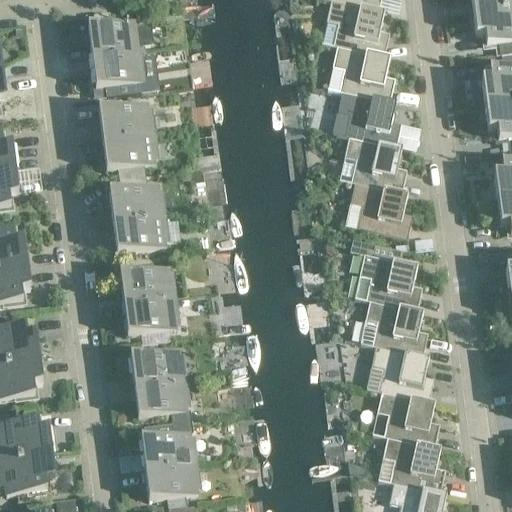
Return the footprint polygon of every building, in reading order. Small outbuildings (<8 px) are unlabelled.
[(327,0),(327,4),(315,2),(315,3),(330,7),(331,6),(377,16),(378,15),(381,0),(327,0)] [(511,0),(469,0),(472,15),(511,10),(511,0)] [(331,6),(330,7),(326,27),(337,29),(332,50),(321,47),(321,49),(336,52),(337,51),(383,62),(383,61),(387,44),(378,42),(384,17),(378,15),(377,16),(331,6)] [(511,10),(472,15),(475,40),(484,39),(485,50),(498,48),(500,60),(506,59),(511,58),(511,10)] [(91,31),(87,31),(91,62),(143,56),(142,49),(139,50),(139,47),(151,46),(149,27),(136,28),(136,25),(111,28),(110,18),(90,21),(91,31)] [(337,51),(336,52),(332,72),(343,75),(338,95),(327,93),(327,94),(342,98),(342,97),(389,107),(389,106),(393,90),(384,88),(389,62),(383,61),(383,62),(337,51)] [(143,56),(91,62),(94,91),(95,93),(96,93),(144,87),(140,62),(144,62),(143,56)] [(511,58),(506,59),(508,70),(488,73),(490,83),(481,85),(484,110),(511,106),(511,58)] [(342,97),(342,98),(338,118),(349,120),(344,141),(333,138),(333,140),(348,143),(348,142),(395,153),(395,152),(399,135),(390,133),(395,108),(389,106),(389,107),(342,97)] [(511,106),(484,110),(487,135),(496,134),(498,144),(510,143),(511,154),(511,106)] [(146,107),(102,113),(97,114),(101,145),(154,138),(153,132),(149,132),(146,107)] [(155,144),(154,138),(101,145),(105,176),(117,174),(118,185),(145,181),(144,171),(154,170),(151,145),(155,144)] [(0,176),(14,174),(11,149),(2,150),(1,140),(0,139),(0,176)] [(348,142),(348,143),(343,164),(355,166),(350,187),(339,184),(339,186),(354,189),(354,188),(401,199),(401,198),(405,181),(395,179),(401,153),(395,152),(395,153),(348,142)] [(511,154),(511,155),(511,165),(501,167),(502,178),(493,179),(496,204),(511,202),(511,154)] [(477,159),(464,160),(463,161),(464,169),(478,167),(477,159)] [(18,200),(14,174),(0,176),(0,212),(10,211),(9,201),(18,200)] [(147,191),(145,181),(118,185),(120,195),(108,196),(112,227),(165,220),(164,214),(160,215),(157,190),(147,191)] [(354,188),(354,189),(349,209),(360,212),(356,232),(345,230),(344,231),(406,245),(411,226),(401,224),(407,199),(401,198),(401,199),(354,188)] [(511,202),(496,204),(499,229),(508,228),(510,239),(511,238),(511,202)] [(165,227),(165,220),(112,227),(116,258),(165,252),(162,227),(165,227)] [(0,235),(0,272),(26,269),(23,244),(14,245),(13,234),(0,235)] [(364,260),(359,282),(354,304),(369,307),(369,306),(416,317),(416,316),(420,299),(411,297),(416,271),(364,260)] [(30,294),(26,269),(0,272),(0,308),(22,306),(21,295),(30,294)] [(167,272),(123,278),(119,279),(123,310),(175,303),(174,296),(171,297),(167,272)] [(176,309),(175,303),(123,310),(127,341),(175,334),(172,309),(176,309)] [(369,306),(369,307),(365,327),(376,329),(371,350),(360,348),(360,349),(375,352),(375,351),(422,362),(422,361),(426,344),(416,342),(422,317),(416,316),(416,317),(369,306)] [(0,368),(39,363),(35,338),(26,339),(25,329),(0,331),(0,368)] [(169,339),(143,342),(141,342),(142,348),(169,344),(169,339)] [(142,352),(143,359),(157,357),(156,350),(142,352)] [(375,351),(375,352),(370,373),(382,375),(377,395),(366,393),(366,394),(381,398),(381,397),(428,408),(428,407),(432,390),(422,388),(428,362),(422,361),(422,362),(375,351)] [(178,355),(134,360),(129,361),(133,392),(186,385),(185,379),(181,379),(178,355)] [(42,388),(39,363),(0,368),(0,404),(34,400),(33,390),(42,388)] [(187,391),(186,385),(133,392),(137,423),(170,419),(186,417),(183,392),(187,391)] [(381,397),(381,398),(376,418),(388,421),(383,441),(372,439),(372,440),(387,444),(387,443),(434,453),(434,452),(438,435),(428,433),(434,408),(428,407),(428,408),(381,397)] [(190,416),(186,417),(170,419),(171,429),(191,426),(190,416)] [(9,419),(0,419),(0,427),(10,426),(9,419)] [(0,464),(51,458),(48,432),(39,434),(37,423),(10,426),(0,427),(0,464)] [(192,436),(191,426),(171,429),(173,439),(140,443),(144,474),(196,467),(196,461),(192,462),(189,437),(192,436)] [(387,443),(387,444),(382,464),(393,466),(389,487),(378,484),(377,486),(392,489),(393,488),(439,499),(440,498),(443,481),(434,479),(440,454),(434,452),(434,453),(387,443)] [(54,483),(51,458),(0,464),(0,489),(4,489),(6,500),(46,494),(45,484),(54,483)] [(197,474),(196,467),(144,474),(148,505),(167,503),(184,501),(197,499),(194,474),(197,474)] [(363,472),(349,469),(350,478),(363,481),(363,472)] [(393,488),(392,489),(388,509),(399,511),(442,511),(446,499),(440,498),(439,499),(393,488)] [(167,503),(168,511),(185,509),(184,501),(167,503)]
